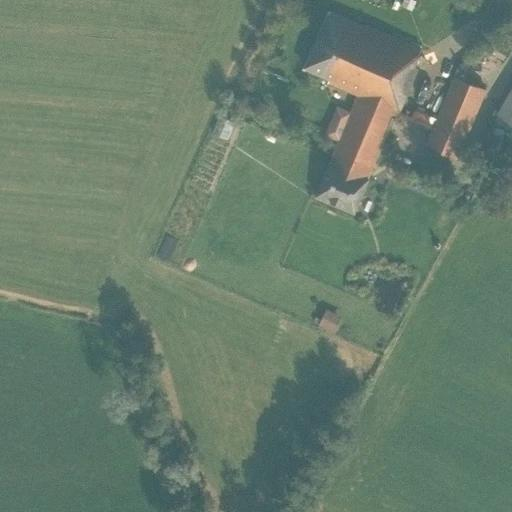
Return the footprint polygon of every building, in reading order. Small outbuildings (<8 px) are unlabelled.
[(416,67),(413,66),(421,49),(365,25),(365,27),(328,11),(303,68),(315,73),(312,79),(324,84),(325,81),(357,95),(314,196),(352,213),(396,111),(397,112),(416,67)] [(511,46),(492,35),(486,45),(507,56),(511,47),(511,46)] [(454,77),(425,145),(457,158),(485,90),(454,77)] [(511,85),(496,113),(511,122),(511,85)] [(490,125),(486,145),(499,148),(503,128),(490,125)]
